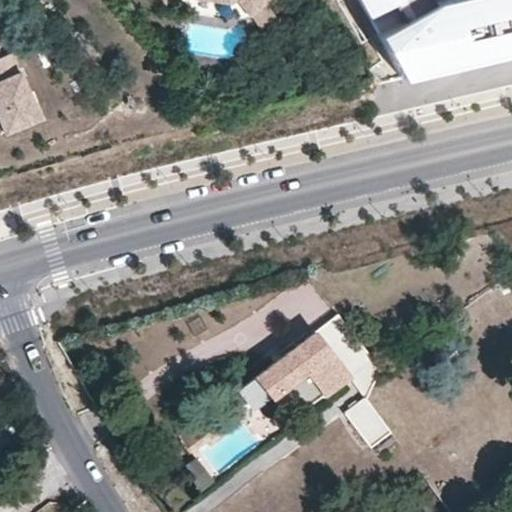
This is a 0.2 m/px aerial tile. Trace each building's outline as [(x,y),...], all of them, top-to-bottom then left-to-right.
[(160,0),(162,2),(164,0),(203,0),(229,4),(234,0),(235,0),(248,15),(263,3),(267,0),(160,0)] [(511,0),(363,0),(376,23),(367,28),(390,73),(404,70),(511,46),(511,0)] [(278,23),(263,3),(248,15),(262,35),(278,23)] [(10,49),(0,53),(0,125),(2,129),(37,115),(10,49)] [(346,374),(314,332),(236,389),(252,411),(307,370),(323,391),(346,374)] [(369,448),(391,432),(364,394),(342,410),(369,448)] [(213,480),(195,457),(181,467),(199,491),(213,480)]
